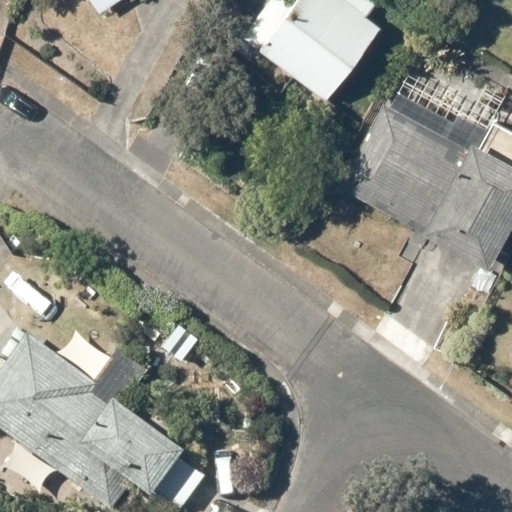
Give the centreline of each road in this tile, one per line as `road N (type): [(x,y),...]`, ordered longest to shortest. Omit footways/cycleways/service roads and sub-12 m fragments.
road 1 (residential): [(18,138),(373,396)]
road 2 (residential): [(373,396),(511,492)]
road 3 (residential): [(321,511),(373,396)]
